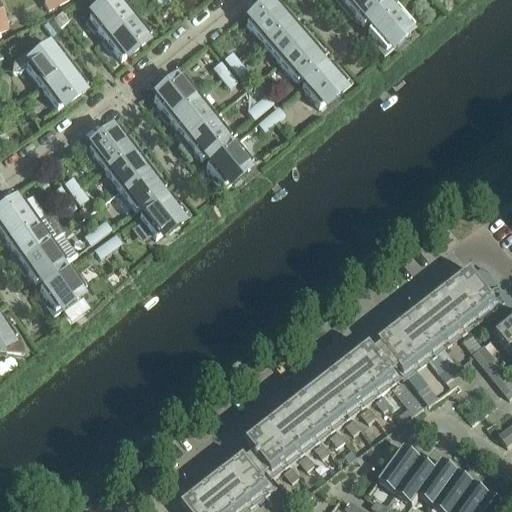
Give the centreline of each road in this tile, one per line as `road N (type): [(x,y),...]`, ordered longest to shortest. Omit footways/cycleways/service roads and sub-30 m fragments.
road 1 (residential): [(128,511),(458,255),(490,254),(511,277)]
road 2 (residential): [(0,183),(236,0)]
road 3 (residential): [(402,443),(440,417),(511,464)]
